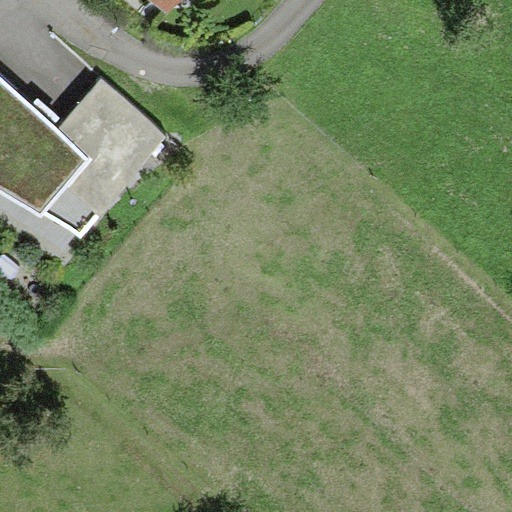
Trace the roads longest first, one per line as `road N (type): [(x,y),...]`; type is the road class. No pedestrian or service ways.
road 1 (residential): [(302,0),(273,35),(207,58),(125,51),(68,0)]
road 2 (track): [(204,511),(0,344)]
